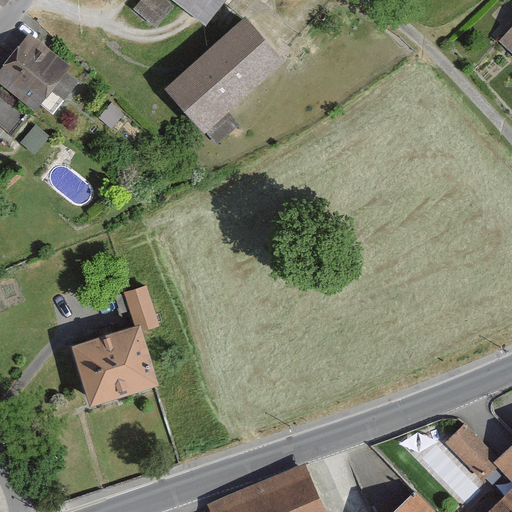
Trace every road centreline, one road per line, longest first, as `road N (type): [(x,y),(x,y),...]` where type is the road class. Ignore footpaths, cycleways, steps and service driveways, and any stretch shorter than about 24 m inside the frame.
road 1 (tertiary): [(511,367),(109,511)]
road 2 (track): [(188,18),(162,33),(134,34),(42,0)]
